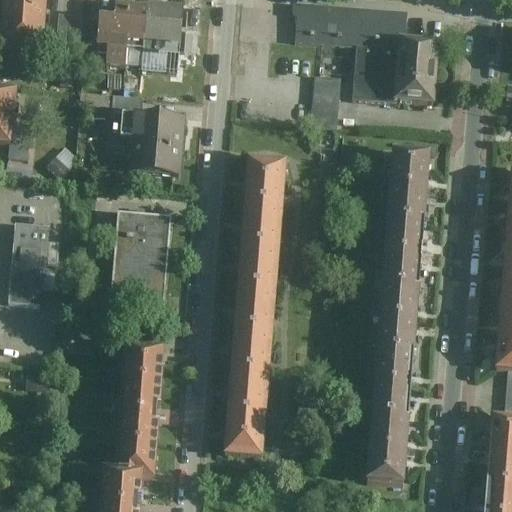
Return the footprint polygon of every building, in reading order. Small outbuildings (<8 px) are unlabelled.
[(37,54),(39,0),(3,0),(1,51),(37,54)] [(109,19),(96,19),(93,51),(102,51),(101,69),(125,71),(127,49),(138,50),(142,8),(110,6),(109,19)] [(407,15),(292,6),(291,18),(295,18),(293,45),(356,50),(351,103),(399,109),(404,39),(407,15)] [(181,10),(142,8),(138,50),(180,53),(181,10)] [(79,20),(57,19),(56,40),(80,41),(79,20)] [(194,57),(195,34),(185,33),(184,56),(194,57)] [(445,42),(404,39),(399,109),(440,112),(445,42)] [(340,80),(314,79),(309,130),(336,132),(340,80)] [(0,143),(8,144),(12,92),(0,91),(0,143)] [(125,176),(177,181),(182,120),(111,115),(107,149),(126,150),(125,176)] [(388,157),(385,191),(425,194),(428,160),(388,157)] [(282,209),(285,165),(243,163),(240,206),(282,209)] [(382,223),(422,227),(425,194),(385,191),(382,223)] [(17,225),(44,225),(44,192),(17,192),(17,225)] [(236,248),(279,252),(282,209),(240,206),(236,248)] [(113,283),(111,308),(163,312),(165,287),(170,222),(118,218),(113,283)] [(422,227),(382,223),(379,257),(420,259),(422,227)] [(37,310),(46,231),(13,228),(7,307),(37,310)] [(511,241),(504,241),(501,274),(511,274),(511,241)] [(275,292),(279,252),(236,248),(233,288),(275,292)] [(377,290),(418,293),(420,259),(379,257),(377,290)] [(511,274),(501,274),(498,308),(511,308),(511,274)] [(229,331),(272,334),(275,292),(233,288),(229,331)] [(418,293),(377,290),(374,322),(415,324),(418,293)] [(511,308),(498,308),(496,338),(511,339),(511,308)] [(371,356),(413,359),(415,324),(374,322),(371,356)] [(268,376),(272,334),(229,331),(226,372),(268,376)] [(492,373),(507,374),(511,374),(511,339),(496,338),(492,373)] [(117,381),(159,384),(162,351),(120,348),(117,381)] [(413,359),(371,356),(369,393),(410,396),(413,359)] [(223,417),(265,420),(268,376),(226,372),(223,417)] [(511,374),(507,374),(503,419),(511,420),(511,374)] [(159,384),(117,381),(115,414),(157,418),(159,384)] [(366,422),(407,425),(410,396),(369,393),(366,422)] [(154,451),(157,418),(115,414),(112,447),(154,451)] [(262,461),(265,420),(223,417),(220,458),(262,461)] [(489,418),(487,453),(511,454),(511,420),(503,419),(489,418)] [(407,425),(366,422),(364,453),(404,456),(407,425)] [(154,451),(112,447),(109,478),(141,480),(152,481),(154,451)] [(361,486),(402,489),(404,456),(364,453),(361,486)] [(511,454),(487,453),(484,487),(511,488),(511,454)] [(109,478),(95,477),(93,508),(138,511),(141,480),(109,478)] [(511,511),(511,488),(484,487),(481,511),(511,511)]
